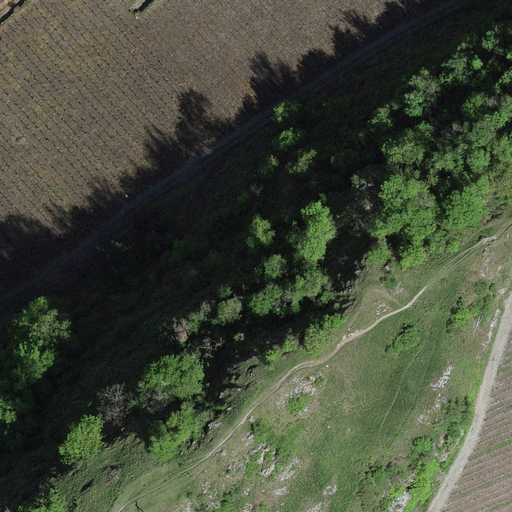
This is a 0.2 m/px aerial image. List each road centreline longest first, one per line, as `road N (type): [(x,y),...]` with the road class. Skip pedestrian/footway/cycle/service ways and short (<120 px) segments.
road 1 (track): [(473,0),(228,149),(53,287),(0,311)]
road 2 (track): [(511,308),(476,427),(434,511)]
